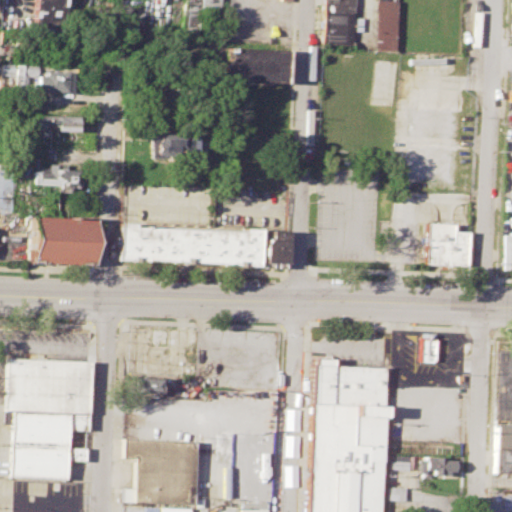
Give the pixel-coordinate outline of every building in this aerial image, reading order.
[(35,0),(66,0),(66,30),(35,29),(35,0)] [(186,0),(219,0),(219,14),(202,13),(201,36),(186,35),(186,0)] [(320,0),(352,0),(351,43),(319,42),(320,0)] [(374,0),(393,0),(392,50),(372,49),(374,0)] [(224,47),(283,49),(282,83),(223,80),(224,47)] [(2,64),(36,65),(36,77),(26,77),(26,92),(13,92),(14,76),(2,75),(2,64)] [(32,82),(39,82),(39,75),(45,75),(45,71),(75,72),(74,94),(32,92),(32,82)] [(32,114),(74,115),(74,130),(31,129),(32,114)] [(147,135),(191,135),(191,150),(183,150),(183,156),(147,157),(147,135)] [(38,166),(62,167),(62,170),(79,171),(78,186),(65,185),(65,192),(54,191),(54,186),(31,185),(31,171),(37,172),(38,166)] [(0,174),(11,175),(11,212),(0,212),(0,174)] [(29,216),(90,218),(89,262),(27,261),(29,216)] [(424,222),(451,223),(451,232),(466,232),(464,265),(422,263),(424,222)] [(118,223),(133,223),(132,227),(240,231),(240,227),(256,227),(255,265),(116,260),(118,223)] [(266,228),(283,229),(281,267),(260,266),(261,238),(266,238),(266,228)] [(417,336),(435,337),(434,362),(416,362),(417,336)] [(5,412),(12,412),(87,415),(89,362),(7,359),(5,412)] [(306,511),(311,365),(314,365),(314,359),(332,360),(332,365),(384,368),(379,511),(306,511)] [(158,392),(159,378),(134,377),(134,392),(158,392)] [(10,478),(66,480),(67,430),(87,431),(87,415),(12,412),(10,478)] [(494,423),(511,423),(511,474),(492,474),(494,423)] [(124,439),(196,443),(193,505),(134,502),(136,458),(123,458),(124,439)] [(407,456),(388,455),(388,469),(406,469),(407,456)] [(416,457),(457,459),(456,476),(415,474),(416,457)] [(403,487),(386,487),(385,499),(403,500),(403,487)]
